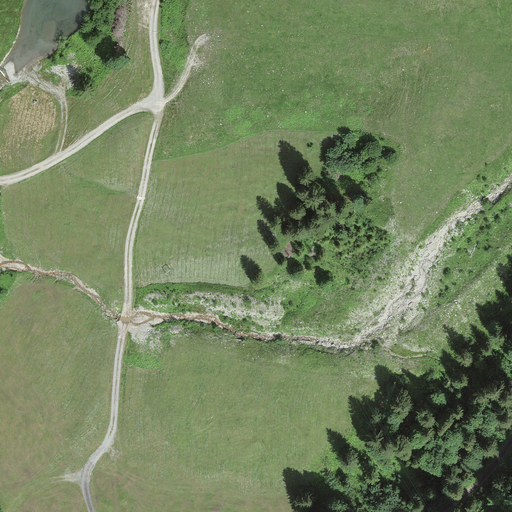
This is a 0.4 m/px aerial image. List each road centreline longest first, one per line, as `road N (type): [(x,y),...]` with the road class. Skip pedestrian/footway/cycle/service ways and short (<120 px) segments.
road 1 (track): [(156,103),(129,238),(112,430),(85,478),(92,511)]
road 2 (track): [(156,103),(140,103),(46,160),(0,175)]
